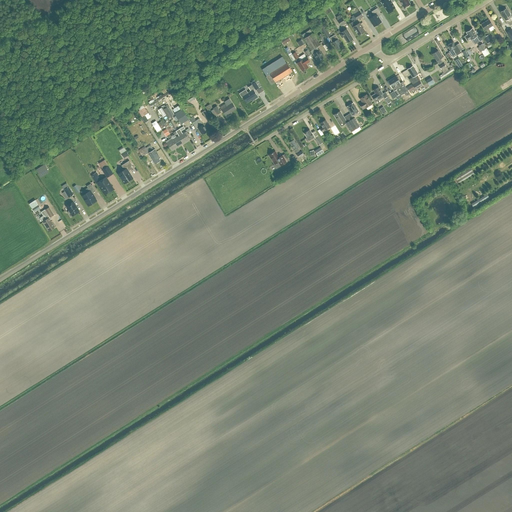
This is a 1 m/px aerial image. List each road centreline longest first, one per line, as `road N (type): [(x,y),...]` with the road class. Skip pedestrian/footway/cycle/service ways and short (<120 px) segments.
road 1 (unclassified): [(0,279),(374,44)]
road 2 (track): [(274,99),(230,26),(202,40),(149,47),(132,70),(84,86),(56,121),(0,129)]
road 3 (track): [(0,75),(65,45),(82,11),(129,0)]
road 4 (residential): [(255,144),(388,62)]
